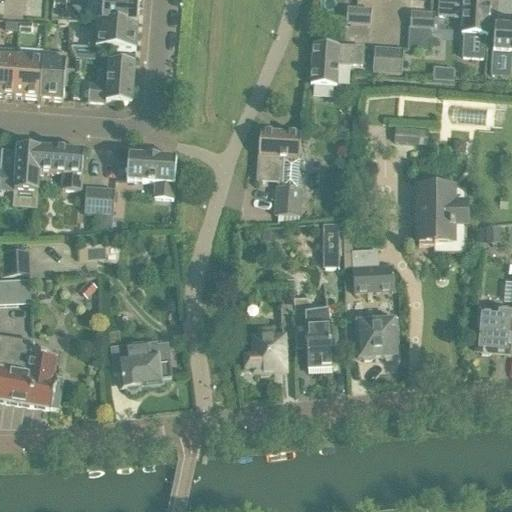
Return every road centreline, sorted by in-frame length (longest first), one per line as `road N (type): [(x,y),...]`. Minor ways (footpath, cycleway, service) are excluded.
road 1 (unclassified): [(0,440),(511,398)]
road 2 (residential): [(0,120),(137,131),(150,119),(160,0)]
